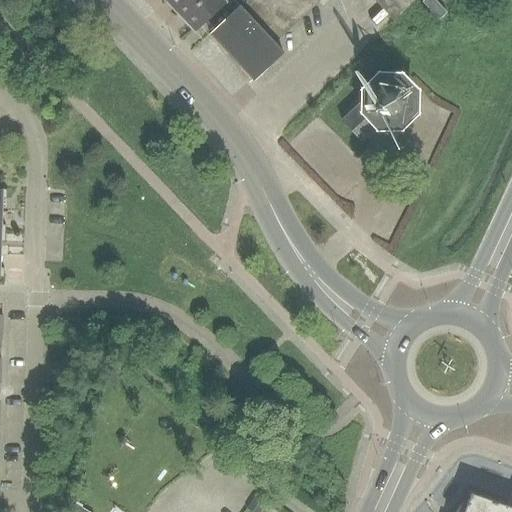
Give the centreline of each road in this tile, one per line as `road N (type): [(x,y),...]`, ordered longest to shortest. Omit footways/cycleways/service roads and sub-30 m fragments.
road 1 (unclassified): [(0,499),(29,502),(36,302),(35,136),(0,95)]
road 2 (tertiary): [(244,163),(302,264),(347,311),(398,342)]
road 3 (tertiary): [(244,163),(204,105),(106,0)]
